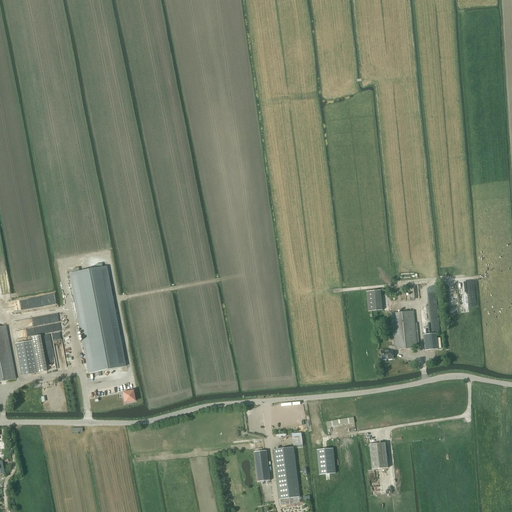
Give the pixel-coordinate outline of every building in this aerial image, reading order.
[(105,267),(70,274),(89,374),(125,367),(105,267)] [(366,292),(368,312),(382,311),(380,291),(366,292)] [(413,311),(397,313),(401,350),(417,348),(417,345),(419,344),(417,331),(416,331),(413,311)] [(401,350),(397,313),(390,314),(394,346),(389,347),(390,350),(380,351),(381,360),(386,359),(386,360),(393,359),(392,350),(394,350),(401,350)] [(0,327),(0,381),(16,379),(6,326),(0,327)] [(423,334),(424,350),(437,348),(435,332),(423,334)] [(37,373),(31,341),(15,344),(21,376),(37,373)] [(135,401),(133,391),(122,393),(124,403),(127,403),(129,402),(135,401)] [(326,422),(327,428),(354,423),(353,417),(326,422)] [(292,434),(293,446),(303,445),(301,433),(292,434)] [(369,445),(372,470),(388,468),(385,443),(369,445)] [(274,450),(281,506),(300,503),(294,447),(274,450)] [(335,474),(333,449),(317,450),(319,475),(335,474)] [(268,450),(256,452),(261,491),(273,490),(268,450)]
